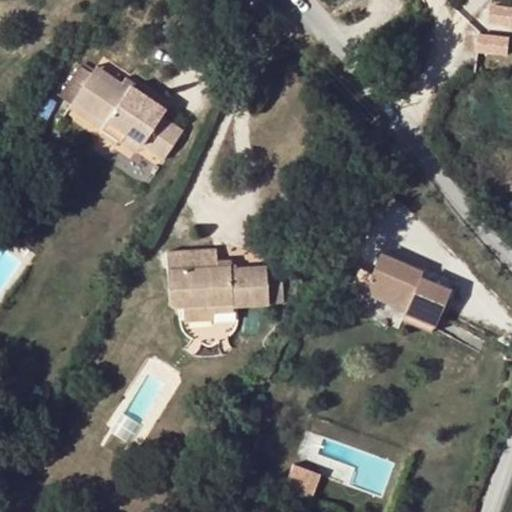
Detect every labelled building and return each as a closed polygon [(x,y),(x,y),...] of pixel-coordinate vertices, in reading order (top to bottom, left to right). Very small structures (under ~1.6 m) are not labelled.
[(496,30),(511,31),(511,14),(497,13),(496,30)] [(485,59),(511,61),(511,44),(487,41),(485,59)] [(81,69),(60,100),(71,108),(75,101),(108,123),(109,124),(104,131),(105,132),(119,142),(125,135),(162,160),(182,132),(161,117),(165,111),(155,105),(131,87),(124,96),(93,76),(81,69)] [(93,76),(124,96),(131,87),(123,83),(122,85),(97,69),(93,76)] [(123,83),(131,87),(150,100),(154,98),(125,80),(123,83)] [(70,110),(99,129),(104,131),(109,124),(108,123),(75,101),(71,108),(70,110)] [(159,102),(155,105),(165,111),(168,108),(159,102)] [(100,136),(115,147),(119,142),(105,132),(100,136)] [(143,147),(125,135),(119,142),(138,154),(143,147)] [(376,225),(398,202),(379,184),(358,207),(376,225)] [(293,206),(285,225),(309,234),(316,216),(293,206)] [(284,304),(282,283),(267,285),(266,268),(232,270),(216,271),(216,267),(215,251),(167,254),(167,269),(170,302),(175,308),(184,309),(233,307),(234,308),(268,307),(268,304),(284,304)] [(433,330),(448,294),(435,289),(437,282),(421,275),(381,256),(373,274),(343,261),(331,290),(361,303),(365,292),(406,309),(402,317),(433,330)] [(448,294),(450,289),(437,282),(435,289),(448,294)] [(234,308),(233,307),(184,309),(184,321),(213,320),(213,313),(234,313),(234,308)] [(312,500),(321,475),(294,464),(285,490),(312,500)]
